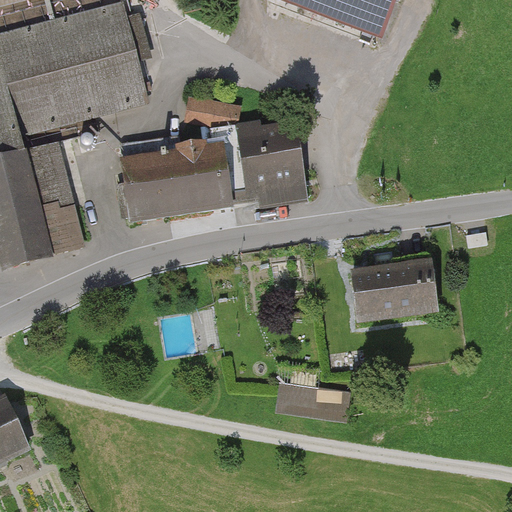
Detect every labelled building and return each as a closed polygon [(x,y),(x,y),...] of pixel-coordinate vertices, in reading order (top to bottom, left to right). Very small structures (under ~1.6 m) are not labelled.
[(0,0),(0,12),(45,0),(0,0)] [(263,0),(378,43),(395,0),(263,0)] [(155,115),(127,5),(0,36),(0,238),(8,270),(90,250),(62,138),(155,115)] [(193,104),(190,121),(235,129),(238,112),(193,104)] [(129,205),(131,223),(233,209),(231,196),(264,191),(266,208),(308,202),(305,188),(300,189),(292,129),(260,134),(259,127),(213,133),(215,145),(180,150),(179,140),(121,149),(129,205)] [(395,269),(353,275),(361,324),(440,313),(433,263),(395,269)] [(353,393),(283,383),(279,416),(348,426),(353,393)] [(0,467),(38,452),(14,397),(0,402),(0,467)]
